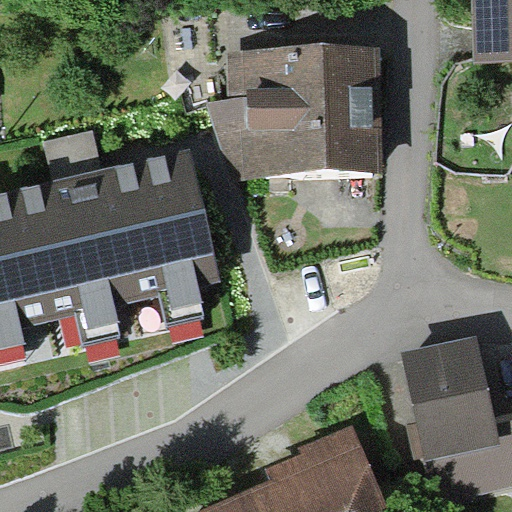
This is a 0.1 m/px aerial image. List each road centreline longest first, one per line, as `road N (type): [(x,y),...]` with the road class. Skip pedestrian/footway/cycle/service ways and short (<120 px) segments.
road 1 (residential): [(416,303),(246,411),(0,511)]
road 2 (residential): [(404,0),(404,243),(416,303)]
